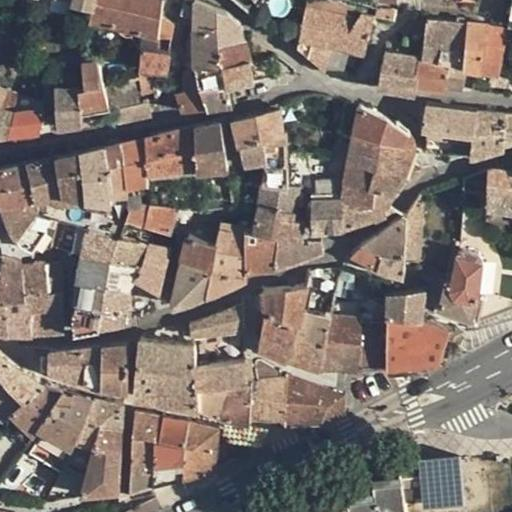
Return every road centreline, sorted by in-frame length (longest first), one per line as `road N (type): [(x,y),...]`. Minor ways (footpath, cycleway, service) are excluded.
road 1 (residential): [(0,341),(135,334),(335,257),(400,214),(425,183),(511,152)]
road 2 (residential): [(0,156),(332,88)]
road 3 (primary): [(202,504),(450,387)]
road 4 (residential): [(332,88),(511,106)]
road 5 (residential): [(208,0),(275,37),(332,88)]
